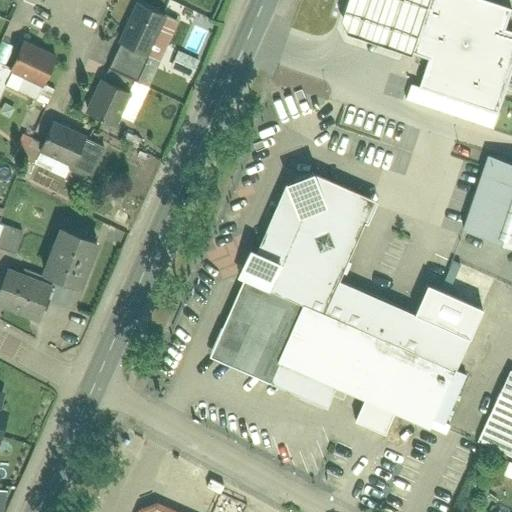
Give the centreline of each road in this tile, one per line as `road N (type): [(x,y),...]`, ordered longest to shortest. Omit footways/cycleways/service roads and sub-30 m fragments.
road 1 (secondary): [(93,387),(263,0)]
road 2 (residential): [(333,511),(109,388),(93,387)]
road 3 (secondary): [(37,511),(93,387)]
